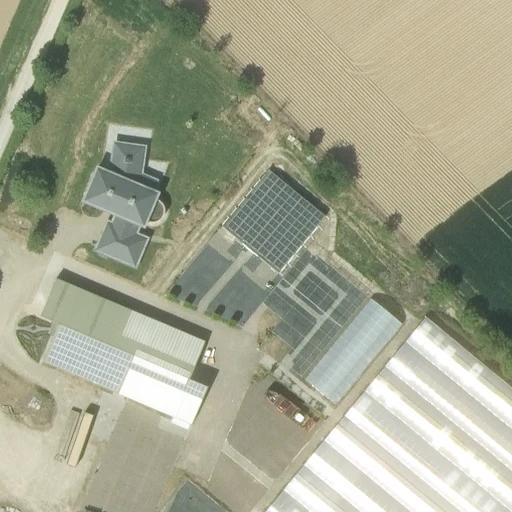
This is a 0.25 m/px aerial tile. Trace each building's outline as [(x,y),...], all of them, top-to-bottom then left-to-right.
[(153,202),(155,196),(134,187),(139,163),(131,160),(132,158),(127,156),(126,157),(116,153),(111,177),(97,171),(95,176),(93,175),(84,195),(87,196),(85,201),(117,215),(112,227),(108,225),(97,250),(134,266),(145,241),(133,236),(138,224),(142,225),(145,221),(146,221),(146,222),(147,222),(149,222),(150,222),(152,222),(154,222),(156,221),(157,220),(158,219),(159,218),(160,216),(161,215),(161,214),(161,212),(161,211),(161,210),(161,208),(160,208),(160,206),(159,205),(158,204),(157,203),(156,203),(155,203),(155,202),(153,202)] [(325,218),(268,170),(221,227),(278,274),(325,218)] [(199,408),(207,388),(188,380),(204,343),(74,287),(55,280),(39,317),(58,325),(42,362),(191,426),(199,408)] [(370,299),(304,380),(333,405),(400,324),(370,299)] [(511,511),(511,389),(425,318),(264,511),(511,511)]
